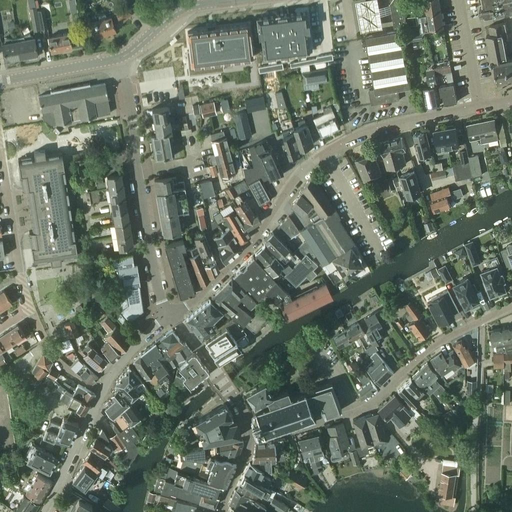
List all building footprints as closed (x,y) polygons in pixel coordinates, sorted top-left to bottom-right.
[(391,14),(390,5),(388,6),(379,8),(377,0),(371,0),(355,3),(361,34),(382,30),(380,17),(388,15),(391,14)] [(392,0),(390,5),(391,14),(394,29),(407,26),(402,0),(392,0)] [(412,7),(411,0),(404,0),(406,8),(412,7)] [(426,14),(441,11),(438,0),(419,0),(420,5),(425,4),(426,14)] [(511,12),(511,0),(481,0),(483,7),(480,8),(481,14),(484,13),(485,17),(511,12)] [(137,8),(132,3),(128,6),(133,11),(137,8)] [(124,5),(112,16),(119,24),(132,13),(124,5)] [(40,31),(36,9),(29,10),(32,27),(33,28),(34,32),(40,31)] [(443,27),(441,11),(426,14),(418,15),(421,31),(443,27)] [(276,16),(257,18),(258,29),(262,28),(263,36),(261,36),(263,57),(309,53),(307,31),(305,31),(304,23),(308,23),(307,13),(288,15),(288,14),(276,15),(276,16)] [(47,29),(45,14),(38,15),(41,31),(47,29)] [(115,28),(119,24),(112,16),(110,17),(106,18),(105,14),(99,16),(99,20),(90,23),(95,37),(108,33),(109,34),(113,33),(113,31),(116,30),(115,28)] [(189,49),(187,49),(189,72),(223,69),(222,60),(252,57),(248,24),(188,30),(189,49)] [(508,40),(505,24),(489,27),(491,36),(485,37),(490,62),(488,63),(489,66),(491,67),(494,66),(497,82),(511,79),(511,59),(507,60),(504,40),(508,40)] [(417,35),(415,25),(409,26),(411,42),(425,40),(424,34),(417,35)] [(410,88),(400,30),(365,37),(374,89),(369,90),(371,105),(400,100),(398,91),(410,88)] [(24,38),(17,39),(21,57),(28,55),(29,59),(37,57),(36,54),(37,54),(34,38),(32,39),(32,38),(29,34),(24,38)] [(70,36),(70,34),(48,38),(51,51),(52,53),(58,52),(57,50),(72,47),(72,45),(78,44),(77,34),(70,36)] [(3,44),(2,45),(5,60),(6,60),(7,62),(7,63),(14,61),(14,58),(21,57),(17,39),(11,40),(5,39),(3,44)] [(309,65),(301,66),(303,85),(330,81),(328,68),(310,71),(309,65)] [(436,83),(434,68),(426,70),(429,85),(436,83)] [(456,101),(450,72),(444,73),(447,84),(439,86),(441,95),(443,95),(444,104),(456,101)] [(276,85),(275,81),(263,84),(268,106),(281,103),(276,85)] [(51,93),(39,96),(43,119),(51,124),(71,120),(81,118),(110,113),(105,83),(90,86),(89,83),(77,86),(76,87),(64,89),(62,89),(50,91),(51,93)] [(439,105),(435,86),(422,89),(426,107),(428,107),(429,108),(432,108),(433,106),(439,105)] [(266,109),(263,96),(245,99),(247,112),(266,109)] [(207,102),(200,104),(203,117),(210,115),(207,102)] [(339,127),(330,106),(322,110),(323,113),(318,115),(316,112),(312,113),(312,118),(320,136),(339,127)] [(153,122),(168,119),(166,107),(151,110),(153,122)] [(246,112),(234,115),(240,139),(252,136),(246,112)] [(171,132),(168,119),(153,122),(156,135),(169,133),(171,132)] [(292,127),(294,131),(299,148),(313,144),(307,125),(305,126),(303,120),(297,122),(298,125),(292,127)] [(493,120),(466,126),(469,141),(480,139),(481,143),(497,140),(496,135),(493,120)] [(506,146),(502,125),(496,126),(500,147),(506,146)] [(459,146),(456,126),(433,130),(437,150),(459,146)] [(299,148),(294,131),(288,133),(287,130),(280,132),(282,138),(281,139),(287,157),(301,153),(299,148)] [(431,155),(427,132),(412,135),(416,152),(419,162),(429,160),(431,155)] [(169,133),(156,135),(150,136),(151,143),(149,144),(151,153),(153,152),(154,160),(173,156),(169,133)] [(402,151),(402,152),(405,151),(401,137),(379,144),(383,156),(402,151)] [(214,154),(229,150),(226,138),(211,142),(214,154)] [(260,165),(267,179),(268,180),(276,176),(276,178),(281,176),(280,175),(282,174),(270,146),(269,147),(265,140),(253,145),(260,165)] [(260,182),(267,179),(260,165),(253,145),(247,148),(252,165),(242,169),(245,181),(259,205),(265,202),(265,204),(270,201),(270,200),(271,199),(270,197),(271,196),(267,191),(266,191),(260,182)] [(45,153),(44,148),(34,150),(35,156),(18,158),(22,190),(26,189),(32,230),(29,230),(34,261),(51,259),(51,264),(62,262),(61,257),(77,255),(62,151),(45,153)] [(232,161),(229,150),(214,154),(217,164),(232,161)] [(466,150),(459,152),(462,163),(468,162),(467,158),(466,150)] [(504,150),(498,152),(502,164),(508,162),(504,150)] [(402,151),(383,156),(387,169),(405,164),(402,152),(402,151)] [(381,174),(373,154),(355,161),(360,171),(362,170),(366,180),(381,174)] [(478,155),(468,157),(469,162),(472,177),(482,175),(478,155)] [(232,161),(217,164),(220,176),(221,180),(225,181),(229,180),(232,177),(231,174),(235,173),(236,172),(233,160),(232,161)] [(462,163),(452,165),(453,167),(454,174),(456,181),(472,177),(469,162),(468,162),(462,163)] [(446,176),(444,170),(430,173),(431,180),(446,176)] [(413,172),(400,176),(405,190),(407,197),(419,193),(417,186),(413,172)] [(108,188),(108,189),(122,186),(120,174),(106,177),(107,181),(96,183),(97,189),(108,188)] [(300,193),(290,203),(296,209),(300,214),(310,203),(321,217),(334,209),(311,176),(297,191),(300,193)] [(402,185),(399,176),(393,178),(396,187),(402,185)] [(171,177),(154,180),(157,194),(184,190),(183,182),(176,183),(175,177),(171,177)] [(395,189),(392,178),(385,180),(388,191),(395,189)] [(209,180),(200,183),(203,197),(215,194),(212,179),(209,180)] [(200,183),(194,185),(197,199),(198,199),(203,198),(203,197),(200,183)] [(108,189),(110,201),(125,199),(122,186),(108,189)] [(232,186),(225,189),(231,198),(237,195),(232,186)] [(451,200),(447,187),(429,194),(431,200),(429,200),(434,212),(449,207),(447,201),(451,200)] [(184,190),(157,194),(161,216),(177,213),(188,211),(187,203),(175,205),(174,198),(185,196),(184,190)] [(127,210),(125,199),(110,201),(112,213),(127,210)] [(236,204),(234,206),(235,209),(238,213),(237,214),(247,230),(260,221),(256,215),(255,215),(245,199),(243,200),(236,204)] [(410,206),(407,199),(402,201),(405,208),(410,206)] [(234,209),(223,216),(239,243),(250,236),(246,230),(234,209)] [(321,217),(313,222),(335,255),(350,246),(354,243),(337,218),(339,217),(334,209),(321,217)] [(112,213),(114,225),(129,223),(127,210),(112,213)] [(177,213),(161,216),(164,235),(180,233),(177,213)] [(289,216),(277,227),(289,239),(300,232),(289,216)] [(430,221),(424,223),(427,232),(433,229),(430,221)] [(313,222),(300,230),(309,244),(316,255),(322,265),(321,266),(327,274),(329,272),(337,267),(344,277),(355,270),(357,273),(364,268),(359,260),(360,259),(360,258),(360,257),(360,256),(359,256),(359,255),(358,255),(357,255),(356,255),(350,246),(335,255),(313,222)] [(114,225),(116,237),(131,235),(129,223),(114,225)] [(241,250),(227,227),(224,229),(225,231),(222,233),(220,229),(212,235),(218,246),(217,246),(218,255),(224,264),(241,250)] [(272,232),(263,240),(266,242),(285,261),(283,263),(278,269),(283,274),(283,273),(297,285),(306,276),(310,280),(317,273),(313,269),(318,265),(312,259),(316,255),(309,244),(296,257),(292,252),(272,232)] [(203,234),(193,238),(195,243),(199,253),(200,256),(210,252),(205,238),(203,234)] [(133,247),(131,235),(116,237),(118,250),(133,247)] [(184,248),(182,240),(163,246),(179,299),(196,293),(195,289),(193,290),(191,284),(194,284),(189,269),(187,270),(181,250),(184,248)] [(471,242),(465,244),(466,245),(473,265),(480,262),(472,242),(471,242)] [(194,249),(186,251),(189,260),(193,269),(199,267),(207,281),(208,281),(207,278),(197,253),(199,253),(195,243),(192,244),(194,249)] [(281,263),(263,244),(255,252),(254,256),(271,273),(281,263)] [(511,252),(509,254),(507,248),(500,251),(501,252),(506,266),(511,263),(511,252)] [(218,272),(210,252),(200,256),(209,277),(218,272)] [(124,294),(137,292),(137,289),(139,288),(138,286),(140,286),(136,265),(133,265),(132,254),(112,257),(114,271),(115,278),(124,294)] [(274,279),(252,257),(233,276),(244,287),(246,285),(257,297),(264,290),(276,302),(279,299),(281,298),(283,300),(283,302),(280,304),(287,318),(327,298),(331,296),(324,282),(291,298),(289,294),(284,289),(274,279)] [(490,268),(482,272),(485,280),(484,280),(487,287),(491,295),(494,294),(494,296),(503,293),(503,291),(506,290),(503,282),(505,281),(502,274),(503,274),(497,257),(488,261),(490,268)] [(451,279),(445,266),(438,269),(445,282),(451,279)] [(199,267),(193,269),(197,279),(198,282),(199,282),(200,285),(207,281),(199,267)] [(435,268),(430,271),(434,278),(438,275),(435,268)] [(231,277),(220,288),(234,301),(235,300),(239,296),(250,306),(256,300),(245,290),(244,291),(236,282),(234,280),(231,277)] [(467,277),(453,285),(457,292),(456,293),(460,300),(461,299),(465,307),(467,306),(468,308),(477,303),(476,301),(479,300),(475,292),(477,291),(473,284),(471,285),(467,277)] [(124,294),(115,278),(120,309),(114,314),(122,323),(138,309),(140,309),(137,292),(124,294)] [(240,304),(235,300),(234,301),(220,288),(211,297),(221,307),(231,315),(242,323),(251,314),(243,308),(242,309),(239,305),(240,304)] [(432,300),(427,303),(438,324),(453,316),(452,314),(458,310),(447,289),(430,298),(432,300)] [(4,290),(0,292),(0,306),(2,309),(12,303),(4,290)] [(208,300),(185,319),(201,339),(217,327),(230,317),(222,311),(208,300)] [(410,302),(409,301),(404,305),(414,319),(408,324),(418,339),(420,338),(421,338),(424,336),(424,335),(429,331),(419,317),(421,315),(417,309),(415,307),(414,308),(410,302)] [(387,321),(380,309),(377,310),(365,317),(369,324),(368,325),(371,330),(364,334),(371,346),(364,350),(367,355),(378,349),(375,344),(384,339),(377,327),(387,321)] [(112,342),(110,343),(119,353),(130,342),(106,315),(100,320),(109,331),(105,334),(112,342)] [(335,326),(330,318),(324,322),(328,330),(335,326)] [(65,324),(64,324),(65,326),(69,335),(81,330),(76,319),(72,321),(65,324)] [(400,319),(396,322),(401,328),(404,325),(400,319)] [(228,325),(205,341),(210,348),(208,349),(214,357),(235,341),(240,348),(241,347),(248,340),(247,338),(234,320),(228,325)] [(355,323),(344,330),(350,341),(362,334),(356,324),(355,323)] [(18,324),(8,331),(15,342),(25,335),(18,324)] [(511,325),(501,328),(506,353),(503,353),(503,362),(511,361),(511,325)] [(501,328),(489,330),(492,346),(495,345),(496,353),(492,354),(493,361),(493,367),(493,369),(504,368),(503,362),(503,353),(506,353),(501,328)] [(178,339),(171,329),(151,343),(141,352),(132,360),(145,378),(159,397),(166,392),(167,393),(169,391),(170,392),(173,379),(167,370),(165,367),(167,365),(166,363),(169,360),(173,365),(191,350),(185,342),(178,339)] [(350,341),(344,330),(331,337),(338,348),(350,341)] [(8,331),(0,335),(0,340),(5,348),(15,342),(8,331)] [(94,342),(90,338),(86,341),(87,342),(81,348),(85,353),(83,355),(98,370),(107,361),(96,351),(98,349),(95,340),(94,342)] [(464,348),(459,340),(452,344),(460,358),(464,356),(467,362),(473,359),(466,347),(464,348)] [(120,354),(119,353),(110,343),(108,341),(101,347),(103,351),(112,361),(120,354)] [(235,341),(214,357),(215,356),(218,360),(216,361),(218,363),(230,355),(235,351),(237,350),(240,348),(235,341)] [(345,355),(341,347),(336,349),(340,358),(345,355)] [(399,349),(394,352),(396,357),(402,354),(399,349)] [(460,364),(453,350),(443,357),(439,351),(429,359),(440,376),(451,368),(452,370),(460,364)] [(45,353),(43,351),(37,363),(46,369),(48,370),(53,362),(45,353)] [(373,360),(364,368),(379,385),(393,372),(375,351),(370,356),(373,360)] [(200,361),(194,353),(192,353),(186,358),(187,359),(177,367),(182,373),(179,378),(176,374),(174,383),(181,385),(186,381),(191,387),(209,372),(203,364),(202,364),(200,362),(200,361)] [(78,358),(70,366),(75,371),(76,372),(84,379),(92,383),(98,378),(83,363),(78,358)] [(353,371),(348,360),(343,363),(348,374),(353,371)] [(36,363),(34,368),(32,371),(35,374),(41,379),(46,372),(45,371),(46,369),(37,363),(36,363)] [(425,363),(418,369),(445,398),(449,395),(441,387),(433,378),(436,374),(425,363)] [(126,407),(135,419),(141,415),(130,400),(141,390),(146,397),(150,393),(146,386),(140,379),(128,365),(114,383),(118,388),(117,389),(125,399),(124,400),(128,405),(126,407)] [(358,367),(352,372),(354,375),(356,374),(358,378),(363,385),(357,390),(364,399),(376,389),(367,379),(366,377),(365,377),(362,374),(363,373),(358,367)] [(49,370),(46,375),(52,378),(54,380),(59,373),(50,368),(49,370)] [(418,369),(411,376),(422,388),(423,388),(426,384),(432,390),(431,391),(439,400),(441,402),(445,398),(418,369)] [(419,389),(409,378),(396,390),(410,405),(407,408),(415,418),(420,414),(413,406),(419,401),(413,395),(419,389)] [(253,390),(246,395),(255,408),(257,406),(260,409),(270,405),(267,400),(272,397),(272,396),(270,392),(275,389),(269,380),(253,390)] [(467,387),(467,392),(475,393),(476,393),(476,381),(467,381),(467,387)] [(272,397),(267,400),(270,405),(260,409),(252,412),(253,415),(253,416),(252,417),(251,418),(252,422),(251,423),(250,424),(251,425),(253,429),(252,429),(253,430),(254,431),(256,430),(257,434),(258,433),(260,434),(262,436),(264,435),(264,436),(266,436),(265,435),(270,433),(271,434),(273,434),(272,432),(278,430),(278,431),(280,431),(280,429),(284,427),(285,429),(287,428),(287,427),(291,425),(292,427),(294,426),(293,424),(298,422),(299,424),(301,423),(300,421),(305,420),(306,421),(308,421),(307,419),(312,417),(313,419),(315,418),(314,416),(316,416),(315,415),(323,412),(324,416),(341,410),(331,382),(314,389),(306,392),(306,391),(305,392),(304,390),(302,391),(302,393),(298,394),(297,393),(295,394),(296,395),(290,397),(290,396),(289,396),(287,390),(274,395),(272,396),(272,397)] [(60,384),(56,388),(64,393),(60,399),(63,401),(67,403),(83,413),(88,403),(67,390),(60,384)] [(70,386),(67,390),(88,403),(94,394),(78,384),(75,389),(70,386)] [(114,397),(111,400),(121,413),(125,411),(128,415),(125,418),(129,423),(135,419),(126,407),(128,405),(124,400),(125,399),(117,389),(111,394),(114,397)] [(467,392),(465,404),(468,405),(472,406),(475,393),(467,392)] [(393,394),(377,409),(385,418),(388,416),(397,425),(408,415),(399,406),(402,404),(393,394)] [(111,400),(104,405),(108,409),(106,412),(107,412),(109,416),(113,422),(114,422),(122,423),(126,419),(125,418),(128,415),(125,411),(121,413),(111,400)] [(166,404),(164,402),(162,404),(163,406),(163,407),(168,414),(174,410),(169,402),(166,404)] [(204,416),(193,422),(200,428),(207,427),(213,425),(214,426),(236,422),(235,421),(229,423),(228,420),(232,417),(225,404),(204,416)] [(461,415),(457,406),(451,409),(456,422),(465,423),(466,415),(461,415)] [(450,409),(442,413),(445,418),(453,414),(450,409)] [(373,413),(364,416),(372,443),(374,442),(376,445),(379,447),(383,446),(385,442),(384,439),(385,439),(379,421),(373,413)] [(366,444),(372,443),(364,416),(352,420),(360,447),(355,448),(357,454),(368,451),(366,444)] [(50,420),(43,437),(54,441),(55,437),(70,444),(78,424),(63,418),(60,425),(50,420)] [(122,423),(114,422),(115,431),(117,433),(124,444),(115,451),(116,452),(127,466),(135,452),(139,448),(132,440),(138,436),(129,423),(126,419),(122,423)] [(240,435),(236,422),(214,426),(213,425),(207,427),(200,428),(193,422),(200,443),(215,440),(240,435)] [(347,438),(342,423),(326,428),(329,436),(326,437),(331,454),(331,456),(332,460),(334,460),(340,458),(342,457),(341,453),(342,452),(341,447),(348,444),(350,452),(355,450),(352,437),(347,438)] [(103,429),(97,438),(107,444),(108,442),(108,441),(109,440),(108,438),(103,429)] [(149,434),(144,429),(139,437),(145,441),(149,434)] [(109,440),(115,451),(124,444),(117,433),(108,438),(109,440)] [(308,437),(307,437),(315,466),(316,468),(321,467),(317,456),(322,454),(321,449),(317,435),(313,436),(312,435),(308,436),(308,437)] [(302,438),(298,440),(301,452),(302,455),(308,454),(312,469),(316,468),(315,466),(307,437),(306,438),(306,436),(302,437),(302,438)] [(95,437),(89,447),(103,456),(103,455),(108,458),(113,449),(108,442),(107,444),(97,438),(95,437)] [(285,438),(266,441),(269,461),(271,461),(276,460),(276,459),(286,458),(283,441),(285,441),(285,439),(285,438)] [(255,443),(252,462),(260,461),(260,465),(271,472),(271,461),(269,461),(266,441),(255,443)] [(219,450),(216,450),(217,458),(220,459),(225,458),(235,462),(242,443),(232,442),(218,445),(219,450)] [(32,443),(23,457),(49,473),(57,460),(58,459),(32,443)] [(204,458),(197,473),(206,477),(224,484),(235,462),(225,458),(220,459),(217,458),(216,450),(215,446),(210,446),(209,447),(211,457),(204,458)] [(188,450),(184,451),(184,452),(185,457),(190,458),(186,468),(197,473),(204,458),(211,457),(209,447),(207,447),(188,450)] [(88,452),(81,462),(84,464),(95,472),(100,476),(100,475),(105,469),(98,464),(101,460),(91,452),(89,451),(88,452)] [(248,464),(242,474),(254,480),(255,480),(265,486),(269,479),(261,474),(263,471),(248,463),(248,464)] [(74,478),(72,481),(74,482),(83,489),(85,487),(87,484),(97,492),(106,480),(100,476),(95,472),(84,464),(74,478)] [(443,465),(443,473),(454,474),(457,475),(458,467),(443,465)] [(171,469),(168,480),(217,496),(222,486),(193,476),(193,477),(171,469)] [(306,479),(291,470),(285,480),(301,489),(306,479)] [(454,474),(443,473),(441,472),(438,495),(451,496),(454,474)] [(30,480),(29,482),(39,489),(39,487),(46,491),(52,482),(37,473),(32,481),(30,480)] [(269,488),(265,486),(255,480),(254,480),(242,474),(239,481),(260,493),(260,492),(266,495),(269,489),(269,488)] [(213,507),(217,496),(168,480),(157,476),(153,489),(167,493),(171,492),(213,507)] [(257,498),(258,496),(260,493),(239,481),(235,490),(251,497),(252,496),(257,498)] [(41,501),(46,491),(39,487),(39,489),(29,482),(27,485),(29,486),(26,492),(41,501)] [(228,503),(231,504),(250,511),(263,511),(266,506),(251,497),(235,490),(234,489),(228,503)] [(156,493),(149,492),(147,501),(154,502),(156,493)] [(90,511),(88,511),(91,506),(70,494),(67,500),(73,504),(76,505),(71,511),(90,511)] [(158,500),(158,501),(172,505),(171,509),(172,510),(177,511),(183,511),(184,509),(186,510),(188,502),(159,494),(159,495),(158,500)] [(33,511),(39,504),(25,495),(14,511),(15,511),(33,511)] [(283,511),(287,506),(271,496),(267,503),(281,511),(283,511)] [(107,500),(102,508),(107,511),(114,511),(118,507),(107,500)] [(184,509),(183,511),(210,511),(212,509),(188,502),(186,510),(184,509)]
